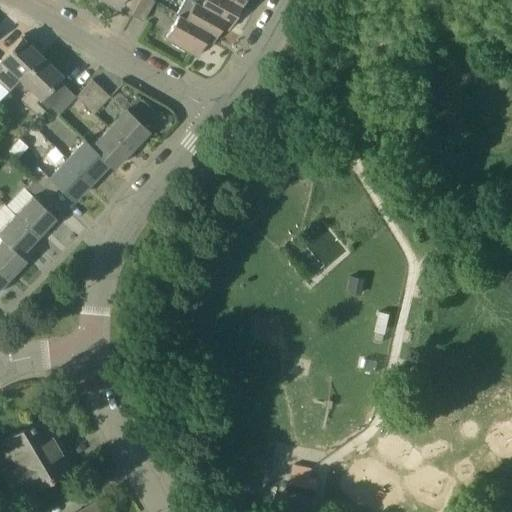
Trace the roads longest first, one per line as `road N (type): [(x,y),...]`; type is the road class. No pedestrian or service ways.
road 1 (residential): [(88,360),(96,289),(221,110)]
road 2 (residential): [(221,110),(20,0)]
road 3 (residential): [(162,511),(103,409),(88,360)]
road 4 (residential): [(221,110),(293,0)]
